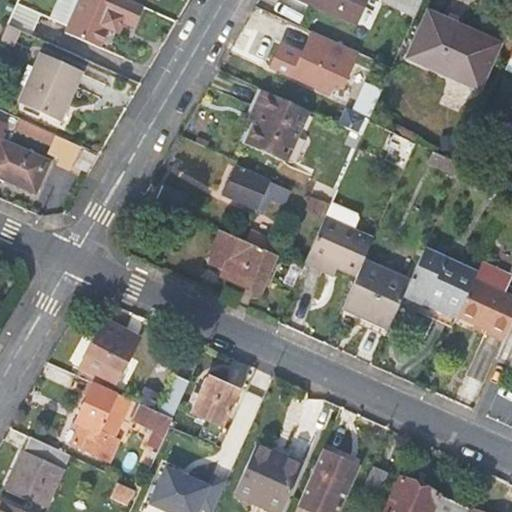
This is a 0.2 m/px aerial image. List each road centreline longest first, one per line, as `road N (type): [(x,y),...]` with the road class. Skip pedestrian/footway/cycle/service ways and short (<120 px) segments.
road 1 (residential): [(73,257),(511,456)]
road 2 (residential): [(224,0),(73,257)]
road 3 (residential): [(73,257),(0,383)]
